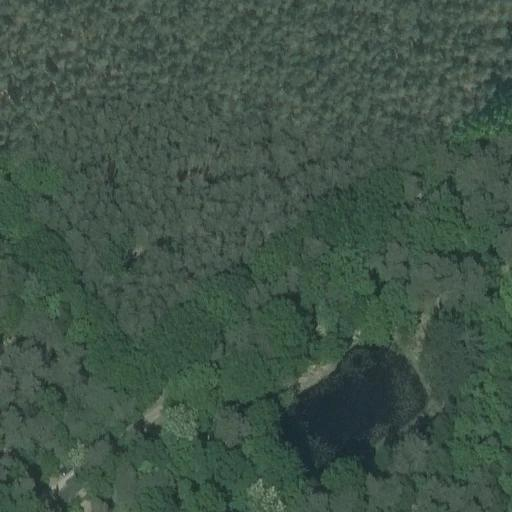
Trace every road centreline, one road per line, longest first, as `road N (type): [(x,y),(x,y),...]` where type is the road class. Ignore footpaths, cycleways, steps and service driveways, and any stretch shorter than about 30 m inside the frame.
road 1 (track): [(36,511),(511,140)]
road 2 (unknown): [(238,511),(159,416)]
